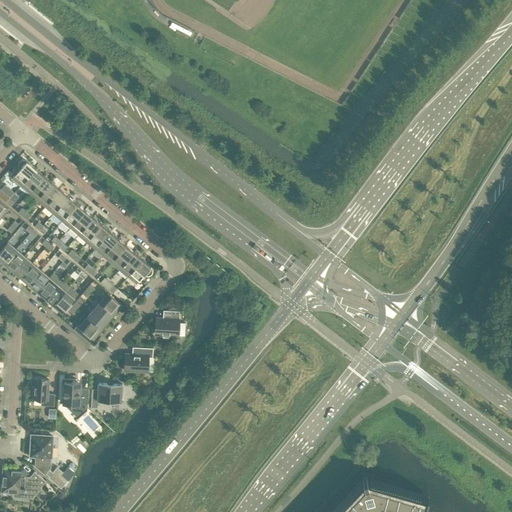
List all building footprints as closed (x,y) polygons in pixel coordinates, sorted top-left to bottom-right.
[(20,185),(35,168),(26,160),(25,159),(24,159),(23,159),(22,159),(21,159),(20,160),(19,160),(19,161),(18,162),(18,163),(18,164),(18,165),(18,166),(18,167),(19,168),(20,168),(12,177),(20,185)] [(29,192),(43,174),(35,168),(20,185),(29,192)] [(37,199),(51,181),(43,174),(29,192),(37,199)] [(45,206),(60,188),(51,181),(37,199),(45,206)] [(53,213),(68,195),(60,188),(45,206),(53,213)] [(0,190),(0,196),(6,202),(10,197),(1,189),(0,190)] [(59,223),(62,220),(76,202),(68,195),(53,213),(50,216),(51,218),(56,223),(59,223)] [(15,201),(10,197),(6,202),(11,206),(15,201)] [(70,227),(84,210),(76,202),(62,220),(70,227)] [(18,212),(22,216),(26,211),(22,207),(18,212)] [(78,234),(93,217),(84,210),(70,227),(78,234)] [(31,215),(26,211),(22,216),(27,220),(31,215)] [(87,241),(101,224),(93,217),(78,234),(87,241)] [(24,221),(14,234),(18,237),(28,225),(24,221)] [(34,226),(39,230),(43,225),(38,221),(34,226)] [(95,248),(109,231),(101,224),(87,241),(95,248)] [(25,229),(30,233),(33,229),(29,225),(25,229)] [(47,229),(43,225),(39,230),(43,233),(47,229)] [(38,233),(33,229),(30,233),(34,237),(38,233)] [(103,255),(118,238),(109,231),(95,248),(103,255)] [(51,240),(55,244),(59,239),(55,235),(51,240)] [(111,262),(126,245),(118,238),(103,255),(111,262)] [(41,243),(46,247),(50,243),(45,239),(41,243)] [(64,243),(59,239),(55,244),(60,248),(64,243)] [(0,258),(4,262),(16,249),(7,241),(0,250),(0,258)] [(54,246),(50,243),(46,247),(51,251),(54,246)] [(119,269),(134,252),(126,245),(111,262),(119,269)] [(13,269),(24,256),(16,249),(4,262),(13,269)] [(67,254),(72,258),(76,253),(71,249),(67,254)] [(128,276),(142,259),(134,252),(119,269),(128,276)] [(58,257),(62,261),(66,257),(61,253),(58,257)] [(81,257),(76,253),(72,258),(77,262),(81,257)] [(21,276),(33,263),(24,256),(13,269),(21,276)] [(71,260),(66,257),(62,261),(67,265),(71,260)] [(151,266),(142,259),(128,276),(136,283),(144,274),(145,275),(146,275),(147,275),(148,275),(149,275),(150,274),(151,274),(152,273),(152,272),(153,271),(153,270),(153,269),(152,268),(152,267),(151,267),(151,266)] [(29,283),(41,270),(33,263),(21,276),(29,283)] [(84,268),(89,272),(92,267),(88,263),(84,268)] [(74,271),(79,275),(82,271),(78,267),(74,271)] [(97,271),(92,267),(89,272),(93,276),(97,271)] [(37,290),(49,277),(41,270),(29,283),(37,290)] [(87,274),(82,271),(79,275),(84,279),(87,274)] [(46,297),(57,284),(61,279),(53,272),(49,277),(37,290),(46,297)] [(105,286),(109,281),(104,277),(100,282),(105,286)] [(54,304),(65,291),(69,286),(61,279),(57,284),(46,297),(54,304)] [(113,285),(109,281),(105,286),(110,290),(113,285)] [(90,284),(86,288),(90,292),(94,287),(90,284)] [(69,286),(65,291),(54,304),(62,312),(78,293),(69,286)] [(86,296),(90,292),(86,288),(82,293),(86,296)] [(117,288),(113,293),(122,300),(126,296),(117,288)] [(108,292),(101,301),(114,312),(122,304),(108,292)] [(76,300),(72,305),(76,308),(80,304),(76,300)] [(114,312),(101,301),(94,309),(107,321),(114,312)] [(72,313),(76,308),(72,305),(68,309),(72,313)] [(107,321),(94,309),(87,317),(100,329),(107,321)] [(156,319),(155,334),(162,334),(162,336),(163,337),(168,338),(169,336),(169,335),(175,335),(176,328),(177,328),(179,327),(180,311),(166,310),(166,316),(164,318),(158,317),(156,319)] [(100,329),(87,317),(80,325),(78,324),(74,329),(85,338),(89,334),(93,337),(100,329)] [(125,355),(124,370),(144,371),(145,364),(147,364),(148,363),(148,357),(152,357),(153,348),(136,347),(135,352),(133,354),(127,353),(125,355)] [(48,393),(49,379),(34,378),(33,399),(41,399),(41,405),(54,406),(55,394),(48,393)] [(87,410),(88,389),(80,388),(80,386),(79,386),(77,384),(77,381),(72,381),(72,383),(64,382),(64,390),(62,389),(62,393),(62,396),(63,396),(63,403),(69,404),(71,404),(71,410),(78,418),(77,418),(78,418),(87,410)] [(92,388),(91,407),(97,407),(98,400),(105,401),(105,400),(114,400),(114,401),(121,402),(122,384),(115,383),(105,383),(98,382),(98,389),(92,388)] [(53,436),(31,434),(30,456),(39,457),(38,460),(34,465),(61,488),(68,479),(62,474),(64,472),(57,466),(52,471),(49,469),(51,467),(53,436)] [(25,470),(3,469),(2,491),(14,491),(14,494),(15,496),(23,496),(24,495),(32,495),(33,487),(40,488),(46,480),(34,471),(29,476),(25,476),(25,470)] [(377,511),(378,511),(422,511),(427,499),(425,498),(426,495),(426,494),(370,477),(369,480),(367,481),(366,477),(362,478),(363,481),(362,482),(361,482),(359,480),(352,488),(354,490),(332,511),(377,511)]
